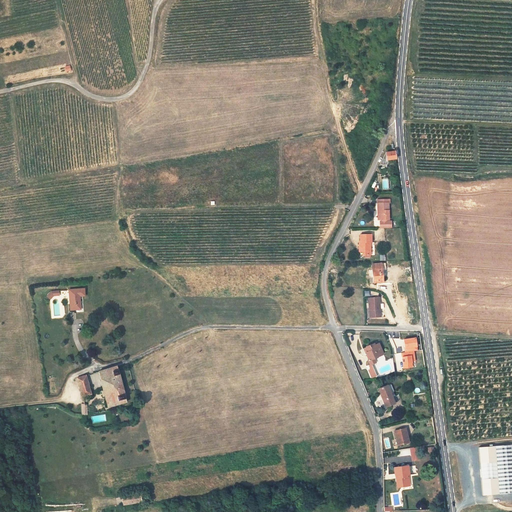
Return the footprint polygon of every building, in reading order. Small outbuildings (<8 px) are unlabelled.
[(395,159),(395,152),(387,153),(379,164),(387,163),(387,159),(395,159)] [(381,221),(381,227),(392,227),(392,221),(388,221),(388,219),(390,219),(389,202),(380,202),(379,202),(379,210),(380,210),(380,219),(382,219),(382,221),(381,221)] [(371,234),(360,234),(360,242),(359,242),(359,251),(364,251),(364,255),(370,255),(370,242),(371,242),(371,234)] [(370,283),(383,282),(383,277),(386,277),(386,263),(372,264),(372,269),(370,269),(370,283)] [(68,289),(70,310),(79,309),(78,296),(84,295),(84,288),(68,289)] [(47,296),(50,299),(53,296),(59,295),(58,291),(51,291),(47,296)] [(369,317),(380,317),(380,302),(379,302),(379,297),(369,297),(369,317)] [(418,350),(416,337),(403,339),(405,352),(401,352),(403,368),(413,367),(412,362),(415,362),(414,351),(418,350)] [(382,353),(379,344),(375,346),(374,343),(366,346),(368,351),(365,352),(370,364),(377,361),(376,358),(379,356),(378,354),(382,353)] [(125,402),(117,368),(106,370),(98,373),(106,407),(125,402)] [(90,385),(88,376),(77,379),(79,387),(82,396),(90,395),(87,385),(90,385)] [(395,397),(390,384),(378,389),(385,407),(394,403),(392,399),(395,397)] [(398,444),(409,441),(405,427),(394,430),(398,444)] [(511,493),(511,455),(511,444),(479,447),(483,495),(511,493)] [(419,446),(410,448),(412,461),(421,459),(419,446)] [(394,468),(395,474),(398,474),(398,478),(395,478),(396,488),(403,488),(402,486),(408,485),(407,477),(409,476),(408,466),(394,468)] [(122,506),(141,503),(140,494),(121,496),(122,506)]
